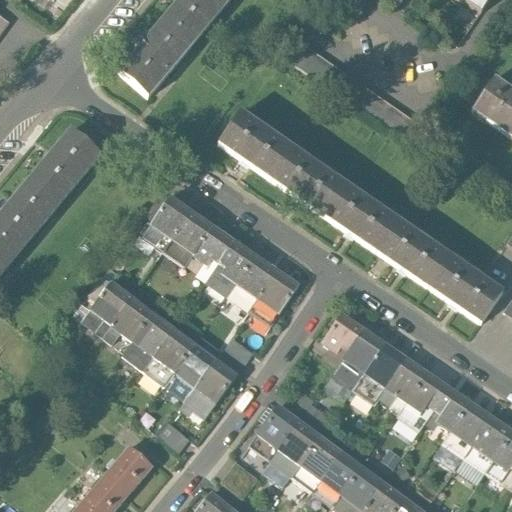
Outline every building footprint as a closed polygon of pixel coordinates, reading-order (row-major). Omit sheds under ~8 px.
[(180,0),(163,21),(193,45),(230,0),(180,0)] [(382,0),(396,9),(402,0),(382,0)] [(491,0),(456,0),(481,16),(491,0)] [(0,20),(0,37),(8,26),(0,20)] [(147,100),(193,45),(163,21),(145,43),(141,40),(134,49),(137,52),(118,75),(147,100)] [(415,152),(427,134),(279,35),(267,53),(415,152)] [(511,96),(493,83),(472,114),(511,141),(511,96)] [(217,148),(270,184),(290,154),(238,118),(217,148)] [(71,135),(30,183),(58,206),(98,157),(71,135)] [(343,189),(290,154),(270,184),(322,220),(343,189)] [(30,183),(0,219),(0,243),(16,257),(58,206),(30,183)] [(322,220),(375,255),(395,225),(343,189),(322,220)] [(169,247),(189,217),(168,202),(147,232),(169,247)] [(190,262),(211,232),(189,217),(169,247),(190,262)] [(448,261),(395,225),(375,255),(428,291),(448,261)] [(216,270),(232,247),(211,232),(190,262),(204,271),(208,265),(216,270)] [(0,275),(16,257),(0,243),(0,275)] [(233,291),(253,261),(232,247),(216,270),(224,276),(220,282),(233,291)] [(254,306),(275,276),(253,261),(233,291),(254,306)] [(500,296),(448,261),(428,291),(480,326),(500,296)] [(275,276),(254,306),(275,320),(296,290),(275,276)] [(109,289),(89,315),(109,330),(129,304),(109,289)] [(511,303),(503,316),(511,322),(511,303)] [(129,304),(109,330),(119,337),(130,346),(150,319),(129,304)] [(99,344),(109,330),(89,315),(79,329),(99,344)] [(173,336),(150,319),(130,346),(153,363),(173,336)] [(323,347),(344,362),(362,336),(340,321),(323,347)] [(109,351),(119,337),(109,330),(99,344),(109,351)] [(193,351),(173,336),(153,363),(173,378),(193,351)] [(344,362),(366,376),(383,350),(362,336),(344,362)] [(253,359),(231,344),(223,355),(245,371),(253,359)] [(366,376),(387,391),(405,365),(383,350),(366,376)] [(173,378),(194,393),(214,366),(193,351),(173,378)] [(143,377),(163,392),(173,378),(153,363),(143,377)] [(387,391),(408,406),(426,379),(405,365),(387,391)] [(234,381),(214,366),(194,393),(215,408),(234,381)] [(163,392),(184,407),(194,393),(173,378),(163,392)] [(408,406),(430,420),(448,394),(426,379),(408,406)] [(215,408),(194,393),(184,407),(178,414),(187,421),(192,415),(203,423),(215,408)] [(469,409),(448,394),(430,420),(451,435),(469,409)] [(451,435),(473,449),(491,423),(469,409),(451,435)] [(257,440),(278,455),(298,428),(277,413),(257,440)] [(473,449),(494,464),(511,437),(491,423),(473,449)] [(278,455),(299,471),(319,444),(298,428),(278,455)] [(187,446),(168,430),(157,443),(176,459),(187,446)] [(511,437),(494,464),(511,476),(511,437)] [(299,471),(320,486),(340,459),(319,444),(299,471)] [(130,454),(116,470),(137,488),(151,472),(130,454)] [(320,486),(341,502),(360,475),(340,459),(320,486)] [(232,463),(217,483),(239,500),(254,480),(232,463)] [(116,470),(89,501),(100,511),(116,511),(137,488),(116,470)] [(341,502),(354,511),(365,511),(381,490),(360,475),(341,502)] [(365,511),(397,511),(402,506),(381,490),(365,511)] [(199,511),(225,511),(210,499),(199,511)] [(100,511),(89,501),(79,511),(100,511)]
